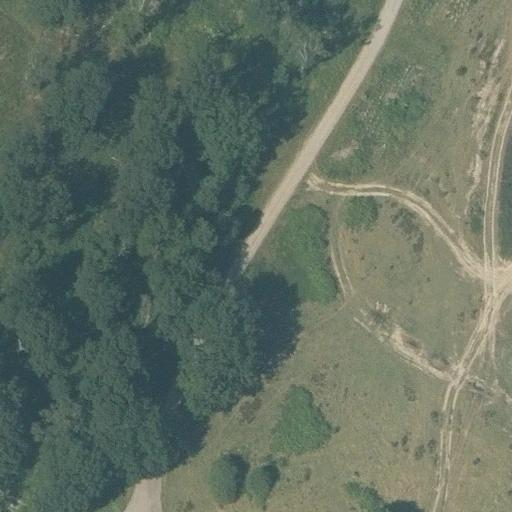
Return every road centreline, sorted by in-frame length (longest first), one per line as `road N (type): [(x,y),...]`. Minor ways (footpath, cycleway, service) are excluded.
road 1 (track): [(454,389),(389,350),(342,274),(331,215),(367,189),(402,190),(476,276),(492,277),(496,139),(511,96)]
road 2 (track): [(430,511),(446,411),(492,277),(511,269)]
